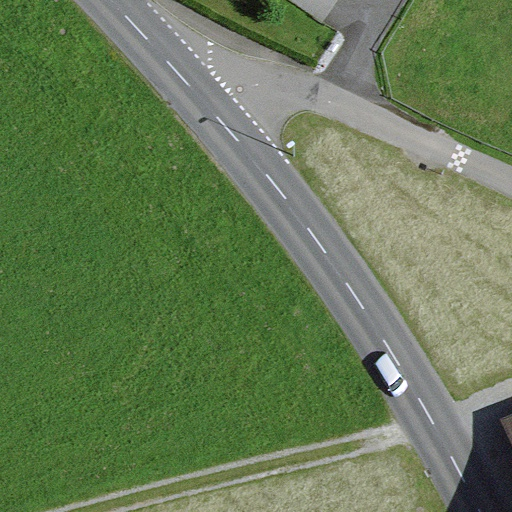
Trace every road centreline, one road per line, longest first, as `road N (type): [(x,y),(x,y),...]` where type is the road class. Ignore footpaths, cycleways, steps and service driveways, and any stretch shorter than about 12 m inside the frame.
road 1 (tertiary): [(211,113),(330,265),(474,511)]
road 2 (residential): [(211,113),(264,91),(315,97),(511,186)]
road 3 (tertiary): [(106,0),(211,113)]
